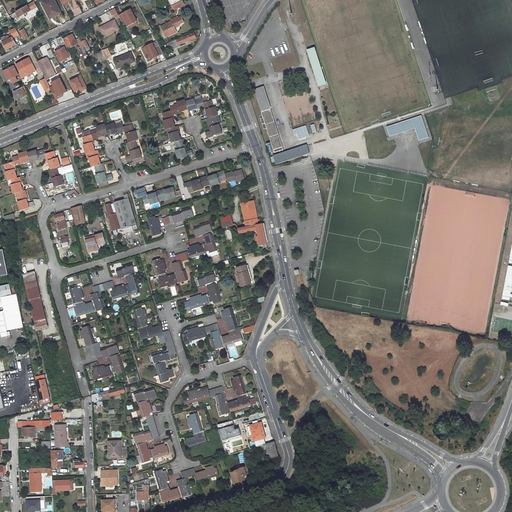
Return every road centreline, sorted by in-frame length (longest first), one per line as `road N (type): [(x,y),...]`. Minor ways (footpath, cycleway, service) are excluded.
road 1 (primary): [(455,465),(362,407),(313,344),(305,251),(278,143),(241,44)]
road 2 (residential): [(91,511),(86,396),(54,286),(58,270)]
road 3 (primary): [(292,316),(328,383),(364,419),(423,455),(442,481)]
road 4 (unclassified): [(186,511),(268,486),(288,465),(255,358)]
road 5 (primary): [(253,145),(292,316)]
road 6 (secondary): [(83,106),(217,53)]
road 7 (secondary): [(217,53),(83,106)]
road 8 (residential): [(0,62),(120,0)]
